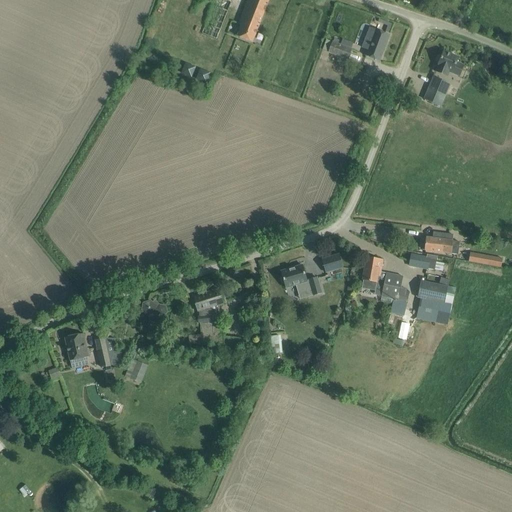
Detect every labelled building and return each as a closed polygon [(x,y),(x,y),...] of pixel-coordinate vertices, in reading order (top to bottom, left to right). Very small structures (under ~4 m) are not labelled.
[(213,0),(214,0),(202,34),(218,39),(231,2),(225,0),(213,0)] [(241,26),(237,36),(252,42),(268,0),(248,0),(239,25),(241,26)] [(389,35),(375,30),(365,56),(379,61),(389,35)] [(328,51),(328,52),(348,59),(352,49),(332,42),(331,44),(326,42),(324,50),(328,51)] [(458,58),(457,58),(456,56),(453,55),(451,55),(443,52),(435,72),(447,77),(450,69),(453,70),(452,73),(459,76),(464,66),(456,63),(458,58)] [(194,78),(210,82),(213,72),(197,68),(194,78)] [(448,88),(450,84),(433,77),(424,99),(441,106),(445,96),(453,100),(457,91),(448,88)] [(425,250),(456,254),(458,241),(452,241),(453,235),(433,232),(432,238),(426,238),(425,250)] [(470,253),(468,262),(491,266),(493,257),(470,253)] [(322,259),(326,273),(343,268),(339,254),(322,259)] [(430,255),(429,258),(411,254),(409,266),(427,269),(434,270),(437,256),(430,255)] [(386,273),(380,272),(382,260),(366,257),(363,280),(364,280),(363,287),(375,289),(376,284),(384,286),(382,296),(397,300),(402,276),(386,273)] [(285,284),(286,288),(296,285),(298,291),(305,289),(307,294),(312,292),(313,295),(321,293),(317,278),(309,280),(307,281),(302,265),(281,271),(282,276),(281,278),(282,282),(285,284)] [(438,283),(448,285),(450,280),(440,277),(438,283)] [(444,303),(447,286),(420,281),(417,298),(444,303)] [(210,308),(214,345),(241,348),(250,352),(254,343),(244,339),(223,336),(222,322),(220,322),(220,315),(217,305),(223,304),(218,289),(206,293),(210,308)] [(193,297),(198,311),(196,315),(199,323),(201,324),(202,337),(177,339),(177,342),(214,345),(210,308),(206,293),(193,297)] [(156,305),(150,300),(142,302),(140,310),(147,315),(156,312),(157,315),(163,316),(167,312),(165,306),(159,304),(155,307),(156,305)] [(70,361),(90,357),(88,348),(87,349),(83,334),(65,338),(70,361)] [(272,337),(276,349),(285,347),(281,334),(272,337)] [(104,345),(99,346),(99,347),(104,367),(106,367),(111,366),(111,364),(113,351),(114,346),(116,340),(108,339),(103,338),(104,345)] [(113,351),(111,364),(118,365),(120,352),(113,351)] [(142,382),(150,365),(133,358),(126,376),(142,382)] [(51,369),(53,378),(63,376),(61,367),(51,369)]
